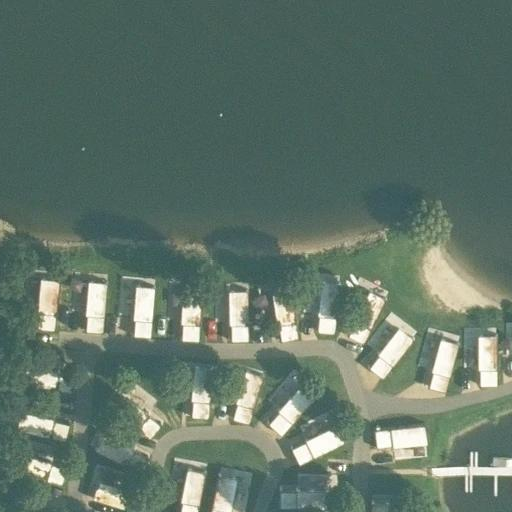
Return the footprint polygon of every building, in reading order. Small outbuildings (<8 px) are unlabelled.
[(351,263),(329,267),(335,294),(357,289),(351,263)] [(23,277),(22,300),(47,301),(47,277),(23,277)] [(233,312),(233,292),(211,292),(211,311),(233,312)] [(249,314),(266,314),(267,293),(249,292),(249,314)] [(292,313),(310,315),(313,296),(296,293),(292,313)] [(356,337),(386,327),(378,304),(349,313),(356,337)] [(24,339),(42,339),(42,323),(24,324),(24,339)] [(220,365),(220,339),(200,338),(199,365),(220,365)] [(137,359),(137,339),(121,339),(120,358),(137,359)] [(395,345),(372,353),(381,378),(405,369),(395,345)] [(242,348),(241,370),(266,371),(267,348),(242,348)] [(511,359),(494,364),(499,387),(511,384),(511,359)] [(106,366),(105,397),(125,398),(126,367),(106,366)] [(479,368),(459,371),(461,386),(481,384),(479,368)] [(137,374),(135,384),(164,387),(165,377),(137,374)] [(423,379),(425,409),(446,408),(445,378),(423,379)] [(59,403),(93,404),(94,379),(59,379),(59,403)] [(345,450),(345,431),(324,431),(324,450),(345,450)] [(375,451),(375,470),(394,471),(394,451),(375,451)] [(17,452),(14,469),(29,471),(32,455),(17,452)] [(79,465),(61,467),(63,483),(81,481),(79,465)] [(393,509),(392,488),(372,488),(372,509),(393,509)]
